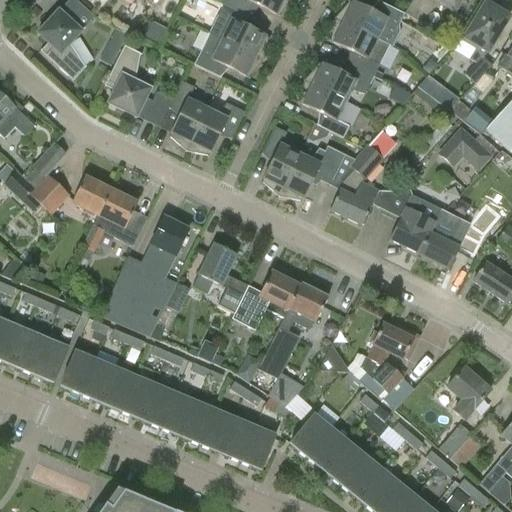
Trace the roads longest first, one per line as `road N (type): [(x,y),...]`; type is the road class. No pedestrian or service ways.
road 1 (residential): [(511,355),(443,309),(220,197)]
road 2 (residential): [(267,511),(0,395)]
road 3 (residential): [(220,197),(87,134),(0,55)]
road 4 (residential): [(317,0),(220,197)]
